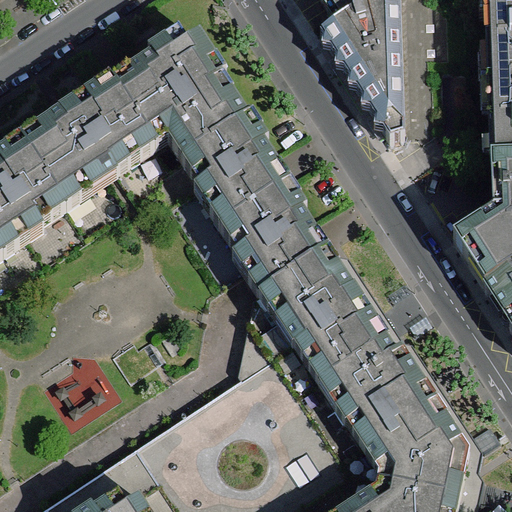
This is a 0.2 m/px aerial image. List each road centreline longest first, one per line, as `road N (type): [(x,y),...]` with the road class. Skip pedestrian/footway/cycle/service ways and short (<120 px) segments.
road 1 (tertiary): [(511,386),(258,0)]
road 2 (residential): [(114,0),(0,74)]
